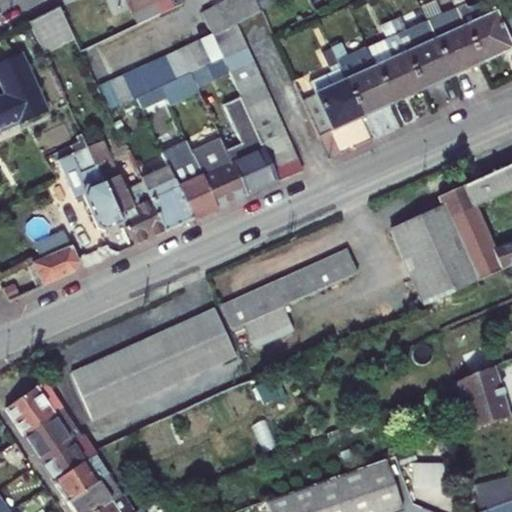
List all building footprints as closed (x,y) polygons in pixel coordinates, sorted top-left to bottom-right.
[(146,10),(151,20),(163,15),(157,1),(159,0),(125,0),(130,10),(133,16),(146,10)] [(159,0),(157,1),(163,15),(184,5),(181,0),(159,0)] [(250,20),(240,0),(227,0),(225,1),(236,26),(250,20)] [(240,0),(250,20),(262,14),(255,0),(240,0)] [(452,79),(481,65),(452,0),(444,0),(441,2),(446,13),(444,14),(445,16),(427,24),(452,79)] [(452,0),(481,65),(511,51),(511,0),(491,0),(469,10),(464,0),(452,0)] [(236,26),(225,1),(213,7),(225,31),(236,26)] [(31,23),(45,54),(77,39),(62,7),(31,23)] [(225,31),(213,7),(201,13),(211,36),(212,38),(225,31)] [(422,92),(452,79),(427,24),(408,33),(401,19),(392,23),(422,92)] [(422,92),(392,23),(383,27),(389,41),(369,51),(377,69),(394,106),(422,92)] [(212,38),(217,50),(241,38),(236,26),(225,31),(212,38)] [(199,42),(210,66),(214,65),(223,60),(217,50),(212,38),(211,36),(199,42)] [(241,38),(217,50),(223,60),(223,62),(247,51),(241,38)] [(186,47),(198,72),(210,66),(199,42),(186,47)] [(339,66),(347,83),(363,120),(394,106),(377,69),(369,51),(349,60),(342,45),(332,50),(339,66)] [(191,75),(198,72),(186,47),(175,52),(187,78),(191,75)] [(363,120),(347,83),(339,66),(332,50),(322,54),(332,75),(311,84),(316,96),(303,102),(320,140),(363,120)] [(227,70),(229,74),(252,62),(247,51),(223,62),(226,69),(227,70)] [(175,83),(187,78),(175,52),(163,58),(175,83)] [(0,135),(49,113),(22,56),(0,66),(0,83),(7,98),(0,101),(0,135)] [(162,89),(175,83),(163,58),(150,64),(162,89)] [(223,60),(214,65),(217,74),(227,70),(226,69),(223,62),(223,60)] [(229,74),(234,85),(258,74),(252,62),(229,74)] [(162,89),(150,64),(135,72),(146,96),(151,94),(162,89)] [(137,101),(146,96),(135,72),(122,77),(134,102),(137,101)] [(258,74),(234,85),(239,97),(263,86),(258,74)] [(175,83),(162,89),(170,108),(200,94),(191,75),(187,78),(175,83)] [(122,108),(134,102),(122,77),(111,83),(122,108)] [(110,113),(122,108),(111,83),(99,88),(110,113)] [(263,86),(239,97),(240,99),(241,100),(245,109),(268,97),(263,86)] [(137,101),(142,112),(157,104),(151,94),(146,96),(137,101)] [(268,97),(245,109),(250,120),(274,109),(268,97)] [(279,184),(272,170),(267,157),(261,144),(255,133),(250,120),(245,109),(241,100),(240,99),(223,107),(241,145),(226,152),(247,198),(279,184)] [(274,109),(250,120),(255,133),(279,121),(274,109)] [(279,121),(255,133),(261,144),(285,133),(279,121)] [(285,133),(261,144),(267,157),(290,146),(285,133)] [(97,169),(123,226),(135,248),(166,234),(152,204),(136,211),(102,141),(88,149),(95,163),(97,169)] [(247,198),(226,152),(221,141),(191,154),(217,211),(247,198)] [(217,211),(191,154),(187,144),(162,156),(169,170),(193,222),(217,211)] [(290,146),(267,157),(272,170),(296,159),(290,146)] [(88,149),(57,163),(76,203),(83,200),(97,230),(105,235),(123,226),(97,169),(92,171),(89,166),(95,163),(88,149)] [(272,170),(279,184),(303,173),(296,159),(272,170)] [(511,165),(466,186),(476,207),(511,190),(511,165)] [(193,222),(169,170),(142,182),(152,204),(166,234),(193,222)] [(446,209),(447,213),(465,205),(468,210),(476,207),(466,186),(441,198),(446,209)] [(511,266),(511,242),(494,249),(476,207),(468,210),(465,205),(447,213),(479,281),(511,266)] [(423,305),(479,281),(447,213),(446,209),(392,233),(423,305)] [(34,246),(41,263),(73,248),(65,233),(34,246)] [(42,289),(77,273),(80,264),(73,248),(41,263),(32,267),(42,289)] [(284,308),(296,303),(308,297),(358,275),(347,250),(297,272),(221,306),(232,331),(247,325),(257,320),(270,314),(282,309),(284,308)] [(494,312),(511,304),(511,292),(490,302),(494,312)] [(257,349),(281,338),(294,332),(284,308),(282,309),(270,314),(257,320),(247,325),(257,349)] [(94,423),(202,374),(213,369),(237,358),(215,309),(71,373),(94,423)] [(511,333),(497,339),(505,363),(511,360),(511,333)] [(456,383),(472,432),(511,417),(511,414),(496,367),(456,383)] [(5,410),(23,437),(62,410),(63,409),(45,382),(5,410)] [(62,410),(23,437),(41,464),(80,437),(62,410)] [(53,483),(95,456),(82,436),(80,437),(41,464),(53,483)] [(67,503),(108,476),(110,474),(97,454),(95,456),(53,483),(67,503)] [(267,503),(269,511),(403,511),(404,511),(397,491),(386,461),(267,503)] [(121,494),(108,476),(67,503),(72,511),(94,511),(112,501),(121,494)] [(403,511),(405,511),(397,491),(404,511),(403,511)] [(121,494),(112,501),(118,511),(129,503),(122,493),(121,494)] [(511,511),(511,500),(480,511),(511,511)] [(112,501),(94,511),(134,511),(129,503),(118,511),(112,501)]
